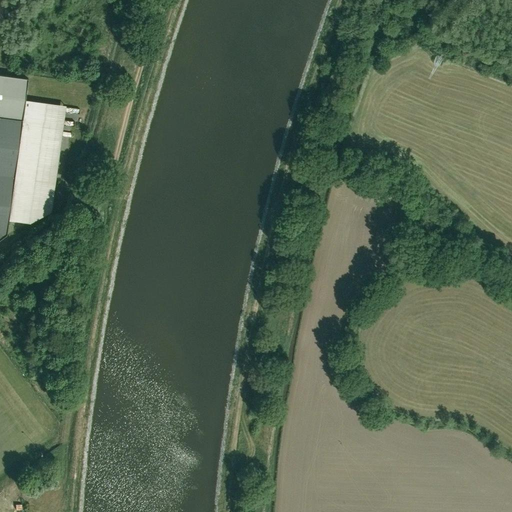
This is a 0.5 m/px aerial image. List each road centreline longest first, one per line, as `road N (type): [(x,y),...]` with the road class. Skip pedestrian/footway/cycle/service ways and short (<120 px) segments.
road 1 (track): [(339,0),(258,286),(226,511)]
road 2 (track): [(0,264),(110,185),(163,0)]
